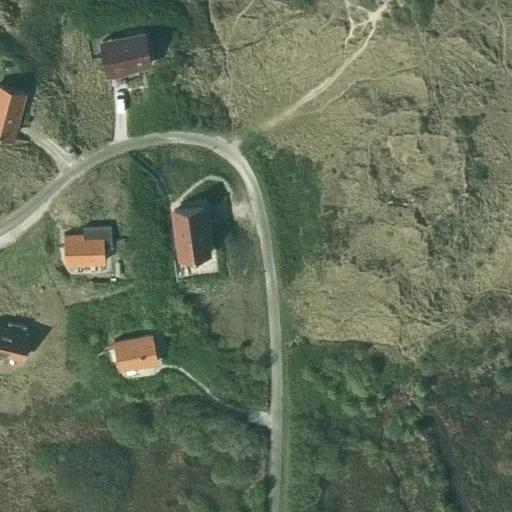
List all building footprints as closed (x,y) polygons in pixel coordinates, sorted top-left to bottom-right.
[(143,33),(101,41),(107,72),(150,63),(143,33)] [(0,134),(11,137),(24,91),(0,84),(0,134)] [(174,211),(182,259),(209,254),(202,206),(174,211)] [(66,263),(103,261),(102,246),(111,246),(110,225),(82,227),(83,234),(64,235),(66,263)] [(115,239),(117,251),(126,250),(123,238),(115,239)] [(24,333),(26,325),(8,321),(6,329),(0,327),(0,352),(22,358),(28,334),(24,333)] [(119,368),(156,361),(151,332),(113,339),(119,368)]
